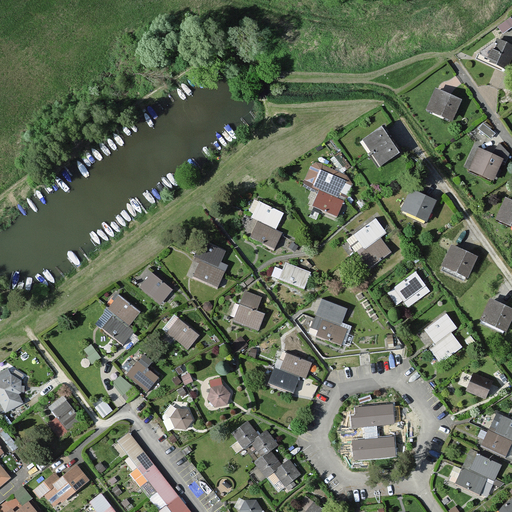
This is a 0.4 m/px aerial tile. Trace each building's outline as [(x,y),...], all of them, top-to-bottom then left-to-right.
[(511,19),(498,28),(503,35),(511,28),(511,19)] [(511,67),(511,47),(498,40),(478,55),(477,61),(504,73),(505,71),(511,72),(511,67)] [(461,103),(435,92),(427,110),(453,122),(461,103)] [(484,127),(480,132),(491,140),(495,134),(493,133),(484,127)] [(394,141),(386,128),(364,142),(372,155),(394,141)] [(402,153),(394,141),(372,155),(380,167),(402,153)] [(492,156),(475,148),(465,170),(494,182),(495,180),(497,181),(501,172),(500,170),(502,165),(505,166),(510,155),(499,145),(492,156)] [(340,154),(331,161),(342,174),(351,167),(340,154)] [(311,167),(303,184),(319,191),(339,199),(341,196),(347,199),(353,185),(348,177),(325,166),(316,163),(311,167)] [(339,199),(319,191),(312,208),(338,218),(345,202),(339,199)] [(436,204),(411,194),(403,213),(427,224),(436,204)] [(511,203),(506,201),(497,221),(511,227),(511,203)] [(253,216),(251,219),(258,222),(276,231),(284,215),(259,203),(253,216)] [(376,220),(346,242),(356,255),(358,254),(380,238),(386,234),(376,220)] [(276,231),(258,222),(250,239),(275,251),(283,234),(276,231)] [(392,254),(380,238),(358,254),(370,270),(392,254)] [(201,243),(195,258),(196,258),(226,271),(228,266),(221,264),(225,254),(201,243)] [(292,243),(289,248),(295,252),(299,247),(292,243)] [(476,260),(452,249),(444,268),(468,279),(476,260)] [(226,271),(196,258),(194,262),(199,265),(197,269),(193,278),(218,290),(226,271)] [(306,260),(303,263),(309,269),(312,267),(306,260)] [(272,273),(278,276),(282,267),(276,264),(272,273)] [(304,290),(311,274),(286,264),(279,280),(304,290)] [(423,268),(419,271),(425,279),(429,276),(423,268)] [(416,274),(388,294),(396,305),(402,301),(407,309),(430,292),(416,274)] [(152,275),(141,288),(161,305),(172,292),(152,275)] [(252,278),(244,284),(246,286),(254,280),(252,278)] [(262,299),(245,293),(234,321),(260,331),(266,316),(257,313),(262,299)] [(140,314),(119,297),(108,310),(114,315),(129,328),(140,314)] [(322,301),(316,316),(342,326),(348,311),(322,301)] [(511,322),(511,310),(491,301),(481,323),(507,334),(511,322)] [(205,304),(203,309),(206,313),(211,312),(213,307),(210,303),(205,304)] [(168,329),(176,314),(172,312),(164,326),(168,329)] [(129,328),(114,315),(102,329),(123,346),(134,333),(129,328)] [(342,326),(316,316),(312,329),(319,332),(317,337),(342,346),(348,330),(341,327),(342,326)] [(447,316),(425,332),(435,346),(451,334),(457,329),(447,316)] [(200,337),(179,319),(161,340),(169,346),(175,339),(189,351),(200,337)] [(463,349),(451,334),(435,346),(429,350),(441,365),(463,349)] [(471,337),(465,341),(469,346),(474,342),(471,337)] [(241,338),(233,344),(235,347),(232,348),(237,354),(247,346),(241,338)] [(88,359),(92,365),(101,359),(92,346),(85,351),(90,358),(88,359)] [(256,350),(251,349),(251,353),(246,352),(246,357),(255,358),(256,350)] [(277,361),(275,368),(300,377),(306,380),(312,365),(286,355),(283,363),(277,361)] [(153,363),(144,357),(139,364),(137,362),(126,377),(147,393),(149,390),(154,385),(158,379),(147,371),(153,363)] [(300,377),(275,368),(268,385),(294,394),(300,377)] [(0,381),(1,382),(0,382),(0,403),(5,414),(23,405),(18,396),(21,394),(21,383),(11,376),(8,370),(0,374),(0,381)] [(189,375),(182,378),(185,386),(192,382),(189,375)] [(493,383),(473,375),(466,392),(486,399),(493,383)] [(139,393),(120,377),(112,383),(127,403),(139,393)] [(178,378),(173,381),(177,386),(181,383),(178,378)] [(210,382),(211,388),(208,400),(216,408),(227,406),(229,400),(231,395),(223,386),(221,379),(210,382)] [(67,402),(53,413),(57,419),(69,434),(83,424),(67,402)] [(105,402),(96,409),(104,420),(113,413),(105,402)] [(392,405),(355,408),(355,415),(351,415),(352,427),(394,423),(392,405)] [(188,410),(177,409),(170,419),(174,429),(186,431),(190,426),(193,421),(188,410)] [(511,420),(497,414),(489,430),(511,440),(511,420)] [(57,419),(49,426),(61,441),(69,434),(57,419)] [(247,422),(231,434),(243,449),(249,444),(259,437),(251,427),(247,422)] [(511,440),(489,430),(482,447),(505,457),(511,444),(511,440)] [(266,431),(259,437),(249,444),(261,460),(271,452),(278,446),(270,437),(266,431)] [(187,511),(129,435),(119,443),(138,468),(157,493),(149,500),(158,511),(114,511),(101,495),(90,504),(95,511),(187,511)] [(172,437),(168,439),(172,445),(176,442),(177,441),(173,436),(172,437)] [(396,456),(395,437),(352,441),(354,460),(396,456)] [(189,447),(183,452),(185,454),(186,456),(192,452),(189,447)] [(0,486),(10,479),(0,466),(0,456),(3,453),(0,449),(0,486)] [(471,450),(462,469),(488,480),(495,483),(502,467),(477,456),(478,453),(471,450)] [(275,457),(271,452),(261,460),(255,464),(267,479),(274,474),(283,467),(275,457)] [(290,462),(283,467),(274,474),(285,488),(301,477),(290,462)] [(100,464),(95,469),(100,475),(106,470),(100,464)] [(57,474),(34,492),(40,499),(44,496),(55,509),(89,480),(76,465),(61,479),(57,474)] [(138,468),(129,474),(149,500),(157,493),(138,468)] [(488,480),(462,469),(455,485),(480,496),(488,480)] [(117,487),(113,490),(117,497),(122,493),(117,487)] [(23,488),(14,496),(23,508),(29,504),(33,500),(23,488)] [(352,492),(346,492),(348,507),(354,506),(352,492)] [(306,511),(326,511),(306,497),(299,506),(306,511)] [(126,500),(122,504),(125,508),(130,505),(126,500)] [(256,502),(245,502),(240,511),(261,511),(262,511),(262,510),(256,502)] [(511,511),(511,502),(500,511),(511,511)]
